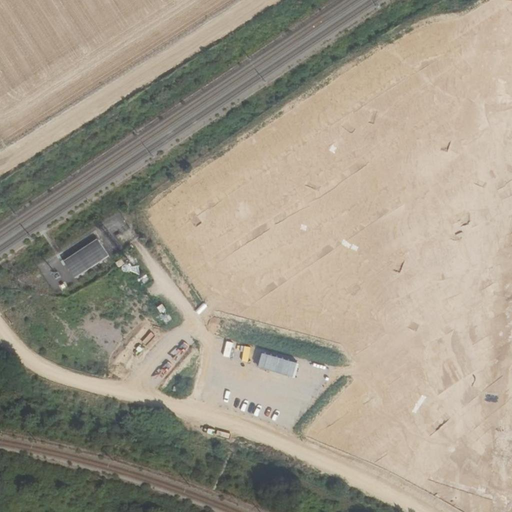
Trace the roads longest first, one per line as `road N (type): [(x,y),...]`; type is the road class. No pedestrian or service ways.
road 1 (track): [(428,0),(129,196),(141,246),(205,339),(197,414),(42,369),(0,326)]
road 2 (track): [(245,0),(0,172)]
road 3 (track): [(421,511),(368,482),(197,414)]
road 4 (track): [(22,279),(53,325),(115,356),(205,377)]
